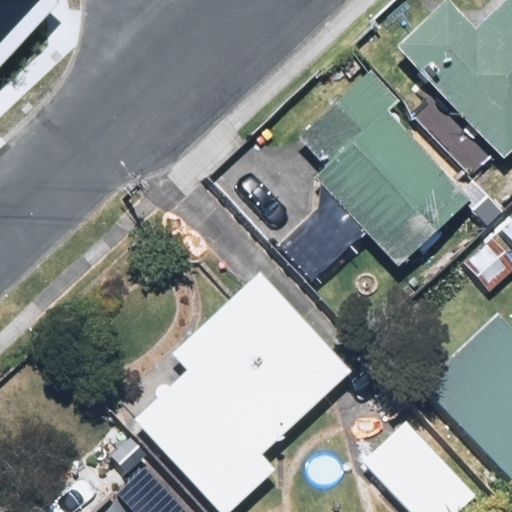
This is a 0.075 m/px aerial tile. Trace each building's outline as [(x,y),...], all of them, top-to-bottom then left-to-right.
[(0,0),(0,74),(67,1),(66,0),(0,0)] [(498,167),(511,152),(511,0),(504,0),(466,38),(437,9),(389,57),(498,167)] [(460,207),(384,122),(396,111),(363,75),(285,146),(394,267),(460,207)] [(374,313),(274,206),(245,233),(346,340),(374,313)] [(511,274),(511,219),(460,270),(488,298),(511,274)] [(341,381),(249,280),(132,388),(148,405),(124,427),(202,511),(234,511),(268,481),(252,463),(341,381)] [(511,348),(494,327),(417,391),(511,504),(511,348)] [(461,511),(473,500),(401,428),(357,473),(396,511),(461,511)]
